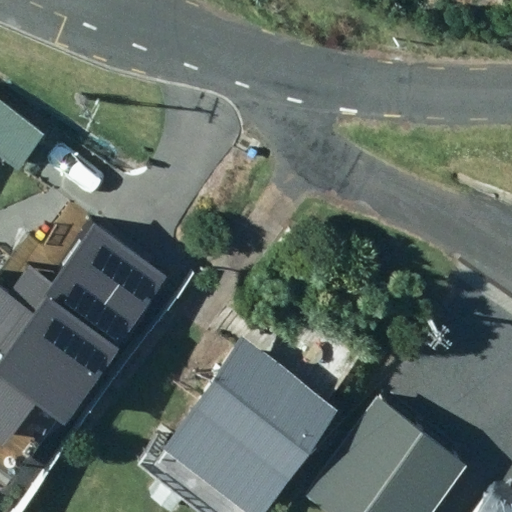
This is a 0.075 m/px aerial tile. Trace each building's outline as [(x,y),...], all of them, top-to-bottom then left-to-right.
[(0,131),(3,134),(25,106),(0,87),(0,131)] [(85,159),(100,173),(110,159),(94,147),(85,159)] [(21,249),(0,250),(0,289),(24,288),(21,249)] [(170,423),(248,477),(319,376),(230,314),(176,390),(187,398),(170,423)] [(357,511),(399,511),(457,439),(373,372),(299,467),(357,511)] [(153,445),(175,462),(188,447),(166,429),(153,445)]
